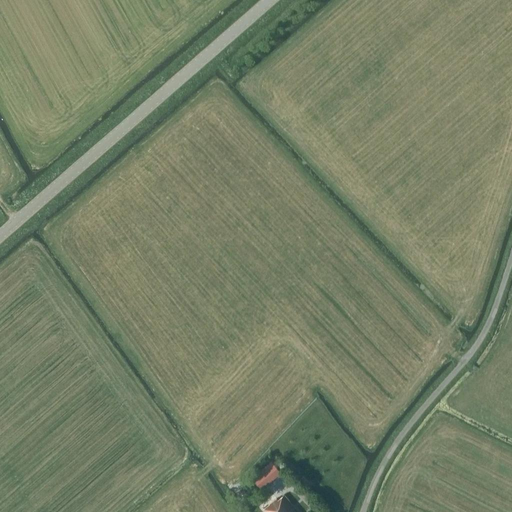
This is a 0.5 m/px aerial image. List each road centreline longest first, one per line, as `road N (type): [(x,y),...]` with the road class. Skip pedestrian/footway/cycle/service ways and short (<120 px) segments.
road 1 (secondary): [(0,240),(273,0)]
road 2 (unclassified): [(362,511),(393,447),(470,355),(511,250)]
